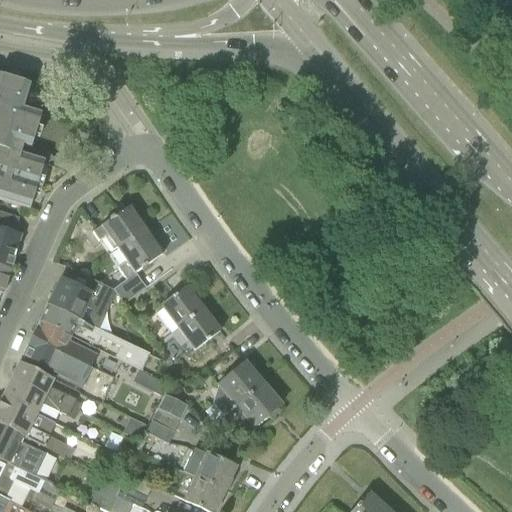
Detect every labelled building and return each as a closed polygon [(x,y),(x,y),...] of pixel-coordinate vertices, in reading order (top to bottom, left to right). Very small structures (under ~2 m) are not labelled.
[(30,149),(32,142),(40,116),(22,111),(29,87),(0,77),(0,202),(29,211),(43,164),(46,165),(46,166),(51,162),(42,151),(41,152),(30,149)] [(90,247),(98,242),(104,250),(112,245),(117,251),(144,231),(129,209),(92,234),(85,240),(90,247)] [(0,269),(10,272),(21,238),(11,235),(0,231),(0,269)] [(135,275),(162,257),(144,231),(117,251),(125,264),(117,269),(125,282),(111,291),(113,293),(115,297),(122,306),(145,291),(135,275)] [(0,294),(3,295),(10,272),(0,269),(0,294)] [(113,293),(90,282),(84,294),(60,282),(47,308),(78,323),(84,310),(104,319),(115,297),(113,293)] [(193,299),(185,289),(160,308),(177,330),(205,309),(195,297),(193,299)] [(96,347),(98,343),(100,344),(110,349),(106,357),(132,371),(141,354),(78,324),(78,323),(47,308),(40,323),(70,338),(71,336),(96,347)] [(194,353),(220,333),(212,323),(214,321),(205,309),(177,330),(194,353)] [(67,344),(70,338),(40,323),(31,340),(90,370),(95,358),(67,344)] [(81,389),(84,382),(90,370),(31,340),(21,360),(81,389)] [(261,384),(245,364),(217,388),(234,408),(261,384)] [(78,416),(82,405),(50,390),(54,382),(19,365),(10,382),(78,416)] [(69,420),(70,420),(75,422),(78,416),(10,382),(1,401),(36,418),(37,416),(39,414),(56,421),(58,415),(69,420)] [(162,398),(167,387),(158,383),(153,394),(162,398)] [(234,408),(254,430),(280,406),(261,384),(234,408)] [(163,399),(157,411),(180,422),(186,410),(163,399)] [(0,427),(23,439),(62,458),(67,447),(43,436),(47,428),(48,429),(50,423),(37,416),(36,418),(1,401),(0,403),(0,427)] [(152,423),(175,434),(180,422),(157,411),(152,423)] [(122,435),(137,442),(145,427),(129,420),(122,435)] [(175,434),(152,423),(146,435),(169,446),(175,434)] [(23,439),(0,427),(0,462),(39,481),(36,479),(46,457),(21,444),(23,439)] [(136,448),(123,441),(116,453),(129,460),(136,448)] [(224,494),(235,470),(193,450),(182,474),(195,480),(194,481),(224,494)] [(0,489),(8,493),(13,483),(33,493),(37,495),(44,483),(39,481),(0,462),(0,489)] [(121,472),(113,467),(108,477),(117,481),(121,472)] [(121,488),(146,500),(152,487),(127,475),(121,488)] [(184,503),(202,511),(215,511),(224,494),(194,481),(184,503)] [(146,500),(121,488),(116,499),(132,506),(141,510),(146,500)] [(102,511),(109,511),(115,501),(96,492),(90,506),(102,511)] [(352,511),(387,511),(388,511),(387,511),(389,509),(381,502),(379,504),(369,494),(352,511)] [(0,511),(5,511),(10,503),(0,497),(0,511)] [(129,511),(132,506),(116,499),(115,501),(109,511),(129,511)] [(5,511),(27,511),(19,507),(10,503),(5,511)]
